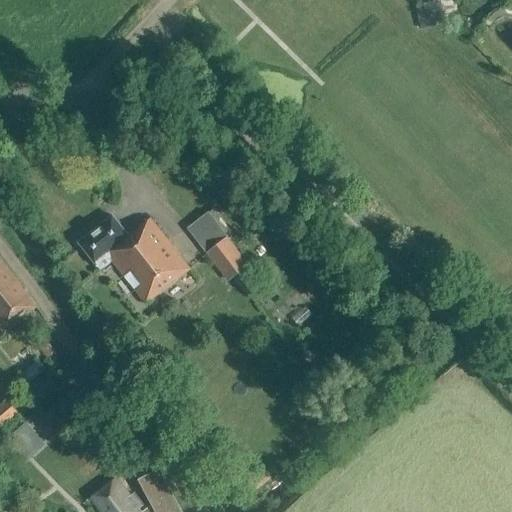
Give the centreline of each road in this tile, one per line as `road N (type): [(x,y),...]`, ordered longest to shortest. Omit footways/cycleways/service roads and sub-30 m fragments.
road 1 (unclassified): [(0,92),(157,97),(230,119),(276,145),(360,216),(511,382)]
road 2 (track): [(0,239),(201,511)]
road 3 (track): [(84,91),(167,0)]
